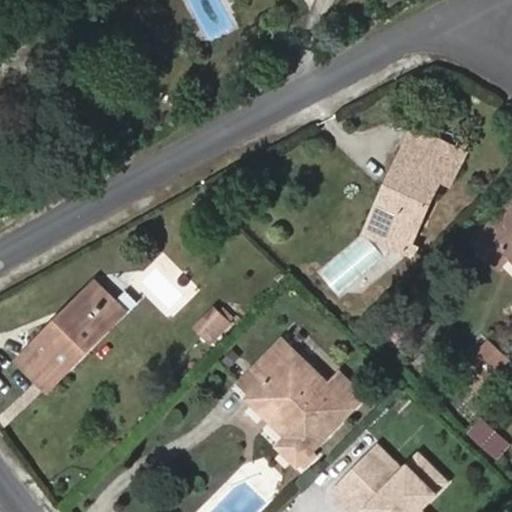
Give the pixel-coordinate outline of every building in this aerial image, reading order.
[(437,140),(413,128),(409,138),(433,149),(437,140)] [(469,142),(458,137),(454,147),(464,151),(469,142)] [(441,181),(452,180),(464,151),(454,147),(437,140),(433,149),(409,138),(391,176),(395,178),(377,218),(370,227),(369,235),(413,255),(418,242),(414,240),(441,181)] [(370,227),(377,218),(395,178),(391,176),(364,233),(369,235),(370,227)] [(511,250),(511,210),(510,208),(489,229),(511,250)] [(119,320),(128,311),(98,281),(89,290),(119,320)] [(20,361),(50,391),(119,320),(89,290),(20,361)] [(197,329),(202,333),(221,315),(216,309),(197,329)] [(202,333),(212,343),(231,324),(221,315),(202,333)] [(281,445),(300,464),(364,397),(342,375),(332,386),(286,342),(246,383),(257,393),(252,398),(291,435),(281,445)] [(505,438),(491,424),(477,438),(492,452),(505,438)] [(420,511),(444,487),(416,459),(401,475),(374,449),(328,495),(345,511),(365,511),(373,504),(381,511),(380,511),(420,511)]
